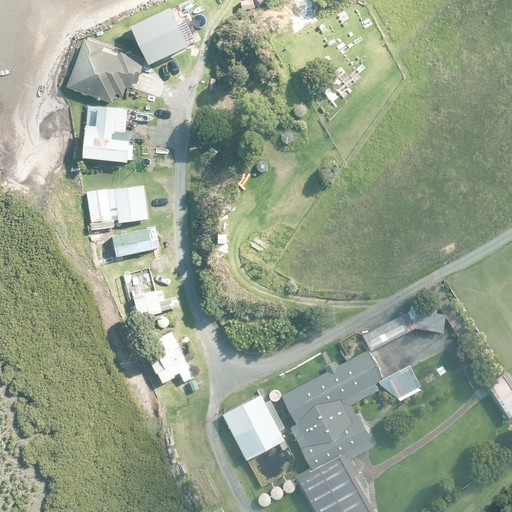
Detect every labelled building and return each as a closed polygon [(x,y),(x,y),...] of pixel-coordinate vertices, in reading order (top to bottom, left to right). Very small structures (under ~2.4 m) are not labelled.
[(163,0),(154,0),(125,15),(143,51),(180,32),(163,0)] [(80,31),(63,76),(107,93),(116,70),(131,76),(139,55),(80,31)] [(79,97),(76,145),(123,148),(124,128),(111,127),(113,100),(79,97)] [(108,176),(113,208),(143,203),(138,171),(108,176)] [(99,179),(78,183),(83,210),(104,206),(99,179)] [(142,216),(100,226),(105,247),(147,237),(142,216)] [(119,261),(130,302),(154,296),(143,254),(119,261)] [(360,335),(275,379),(291,410),(278,416),(299,455),(360,424),(341,388),(378,369),(360,335)] [(212,400),(237,444),(273,425),(249,380),(212,400)] [(368,511),(333,446),(292,467),(316,511),(368,511)]
